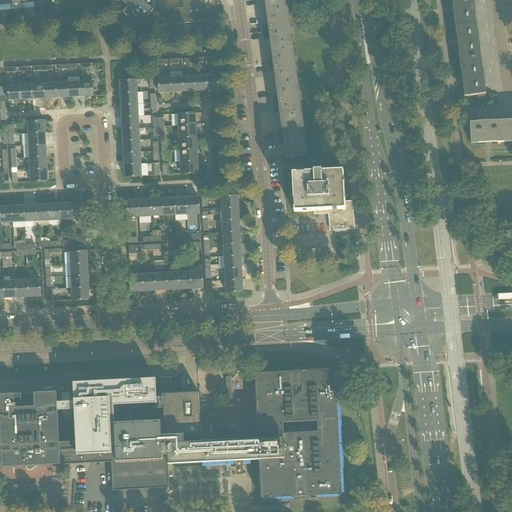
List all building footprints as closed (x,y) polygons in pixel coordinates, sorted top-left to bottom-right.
[(122,0),(123,1),(124,2),(125,3),(125,4),(127,4),(128,4),(128,5),(122,12),(132,20),(131,21),(139,27),(145,20),(145,19),(153,10),(146,4),(146,3),(147,3),(148,2),(149,1),(150,0),(122,0)] [(183,0),(184,8),(168,9),(170,25),(190,23),(190,20),(192,20),(193,23),(211,21),(209,8),(205,8),(203,0),(183,0)] [(266,4),(275,71),(287,158),(307,155),(285,0),(267,0),(268,4),(266,4)] [(451,0),(455,26),(477,23),(475,10),(473,10),(472,5),(474,5),(473,0),(451,0)] [(455,26),(460,61),(481,58),(479,42),(477,42),(476,37),(478,37),(477,23),(455,26)] [(193,58),(184,59),(184,60),(184,64),(187,64),(187,68),(194,68),(194,64),(193,58)] [(481,58),(460,61),(465,97),(486,94),(484,79),(482,80),(481,75),(483,75),(481,58)] [(219,75),(206,76),(207,90),(219,90),(219,75)] [(206,76),(194,77),(195,91),(207,90),(206,76)] [(182,77),(170,78),(171,92),(183,92),(182,77)] [(194,77),(182,77),(183,92),(195,91),(194,77)] [(171,92),(170,78),(158,79),(159,93),(171,92)] [(119,81),(120,93),(137,93),(136,80),(119,81)] [(92,82),(80,83),(80,97),(93,97),(92,82)] [(68,83),(56,84),(56,98),(68,98),(68,83)] [(80,83),(68,83),(68,98),(80,97),(80,83)] [(56,84),(44,85),(44,99),(56,98),(56,84)] [(32,85),(20,86),(20,100),(32,100),(32,85)] [(44,85),(32,85),(32,100),(44,99),(44,85)] [(20,100),(20,86),(8,86),(8,101),(20,100)] [(137,93),(120,93),(121,105),(137,105),(143,104),(143,93),(137,93)] [(121,105),(121,117),(138,117),(137,105),(121,105)] [(178,114),(179,126),(195,125),(195,113),(178,114)] [(121,117),(122,129),(139,129),(138,117),(121,117)] [(507,142),(506,120),(489,121),(489,123),(485,123),(484,121),(470,122),(471,143),(507,142)] [(27,122),(28,134),(45,133),(44,121),(27,122)] [(179,126),(180,138),(196,137),(195,125),(179,126)] [(122,129),(123,141),(139,141),(139,129),(122,129)] [(28,134),(28,146),(46,145),(45,133),(28,134)] [(180,138),(180,150),(197,149),(196,137),(180,138)] [(123,141),(123,153),(140,152),(139,141),(123,141)] [(28,146),(29,158),(46,157),(46,145),(28,146)] [(180,150),(181,162),(197,161),(197,149),(180,150)] [(123,153),(124,165),(141,164),(140,152),(123,153)] [(29,158),(30,170),(47,169),(46,157),(29,158)] [(197,161),(181,162),(182,174),(198,174),(197,161)] [(141,164),(124,165),(124,177),(141,177),(141,164)] [(47,169),(30,170),(30,182),(48,181),(47,169)] [(343,171),(331,172),(322,172),(322,171),(314,171),(314,173),(292,174),(295,212),(332,210),(333,215),(332,215),(333,231),(354,229),(351,201),(345,201),(343,171)] [(221,196),(221,209),(238,208),(238,195),(221,196)] [(198,197),(186,198),(187,215),(199,214),(198,197)] [(186,198),(174,199),(175,216),(187,215),(186,198)] [(162,199),(150,200),(151,217),(163,216),(162,199)] [(174,199),(162,199),(163,216),(175,216),(174,199)] [(139,217),(138,200),(126,201),(127,218),(139,217)] [(150,200),(138,200),(139,217),(140,224),(151,224),(151,217),(150,200)] [(72,204),(60,205),(60,220),(72,220),(72,204)] [(84,204),(72,204),(72,220),(85,219),(84,204)] [(60,205),(48,206),(48,221),(49,226),(61,226),(60,220),(60,205)] [(36,206),(24,207),(24,222),(36,221),(36,206)] [(48,206),(36,206),(36,221),(37,227),(49,226),(48,221),(48,206)] [(12,207),(0,208),(0,213),(1,223),(12,223),(12,207)] [(24,207),(12,207),(12,223),(24,222),(24,207)] [(221,209),(222,221),(239,220),(238,208),(221,209)] [(222,221),(223,233),(240,232),(239,220),(222,221)] [(223,233),(223,245),(240,244),(240,232),(223,233)] [(223,245),(224,257),(241,256),(240,244),(223,245)] [(134,246),(128,246),(129,251),(129,254),(137,254),(137,261),(141,260),(141,246),(138,246),(134,246)] [(70,252),(70,264),(87,263),(87,251),(70,252)] [(224,257),(218,257),(219,269),(225,269),(242,268),(241,256),(224,257)] [(70,264),(71,276),(88,275),(87,263),(70,264)] [(225,269),(225,281),(242,280),(242,268),(225,269)] [(190,272),(178,273),(179,290),(191,289),(190,272)] [(202,272),(190,272),(191,289),(203,288),(202,272)] [(178,273),(166,274),(167,290),(179,290),(178,273)] [(154,274),(142,275),(143,291),(155,291),(154,274)] [(166,274),(154,274),(155,291),(167,290),(166,274)] [(71,276),(72,288),(89,287),(88,275),(71,276)] [(143,291),(142,275),(130,275),(131,292),(143,291)] [(27,280),(16,281),(16,298),(28,297),(27,280)] [(40,280),(27,280),(28,297),(41,296),(40,280)] [(242,280),(225,281),(226,293),(243,292),(242,280)] [(16,281),(4,282),(4,298),(16,298),(16,281)] [(89,287),(72,288),(72,301),(89,300),(89,287)] [(74,398),(74,402),(57,403),(57,392),(0,395),(0,423),(2,468),(40,466),(45,466),(77,464),(83,464),(82,459),(88,459),(88,464),(111,463),(113,485),(159,483),(169,483),(168,464),(261,459),(263,498),(294,497),(317,496),(340,495),(334,370),(311,371),(288,372),(256,374),(256,380),(259,426),(259,432),(201,435),(199,393),(172,394),(162,394),(162,396),(163,406),(162,406),(162,407),(163,406),(163,416),(158,416),(157,397),(156,379),(132,380),(115,381),(114,381),(114,382),(114,383),(108,383),(108,381),(95,382),(74,383),(74,398)] [(172,379),(161,380),(161,386),(162,394),(172,394),(172,386),(172,379)]
